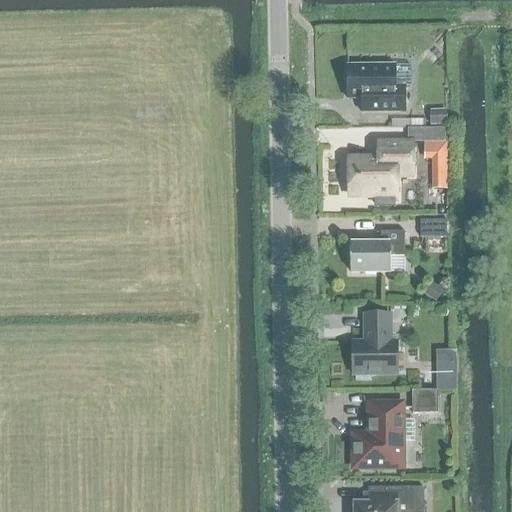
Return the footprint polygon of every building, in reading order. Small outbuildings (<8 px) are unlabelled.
[(394,88),(394,67),(347,67),(347,101),(361,101),(361,114),(404,114),(404,88),(394,88)] [(429,111),(429,127),(447,126),(446,111),(429,111)] [(446,144),(424,144),(424,161),(431,162),(431,191),(446,191),(446,144)] [(412,177),(412,145),(376,145),(376,161),(348,161),(348,197),(374,197),(374,201),(396,201),(396,177),(412,177)] [(446,239),(446,221),(420,221),(420,239),(446,239)] [(404,258),(404,234),(380,234),(380,246),(350,246),(350,274),(390,274),(390,258),(404,258)] [(436,303),(444,292),(431,282),(423,294),(436,303)] [(390,343),(390,316),(364,316),(364,338),(366,338),(366,344),(352,344),(352,376),(355,376),(355,382),(370,382),(370,376),(397,376),(396,343),(390,343)] [(435,352),(436,392),(437,392),(456,392),(456,352),(435,352)] [(437,415),(437,392),(436,392),(412,392),(412,415),(437,415)] [(402,469),(402,406),(368,406),(368,436),(353,436),(353,470),(402,469)] [(423,511),(423,489),(378,489),(378,505),(374,505),(354,505),(354,511),(423,511)]
